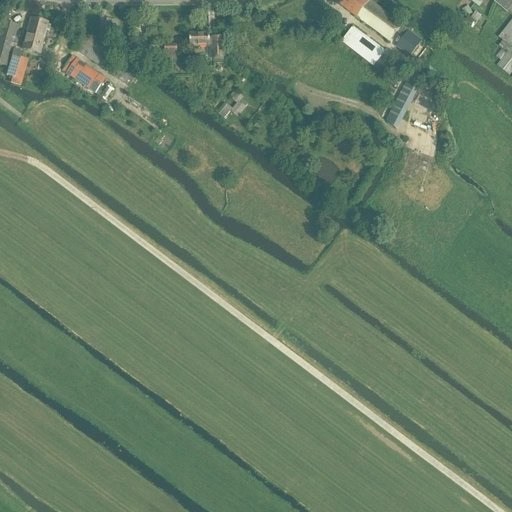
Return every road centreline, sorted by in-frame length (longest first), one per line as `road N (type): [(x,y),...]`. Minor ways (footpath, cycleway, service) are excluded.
road 1 (track): [(0,140),(492,511)]
road 2 (track): [(163,224),(0,99)]
road 3 (tertiary): [(69,0),(251,0)]
